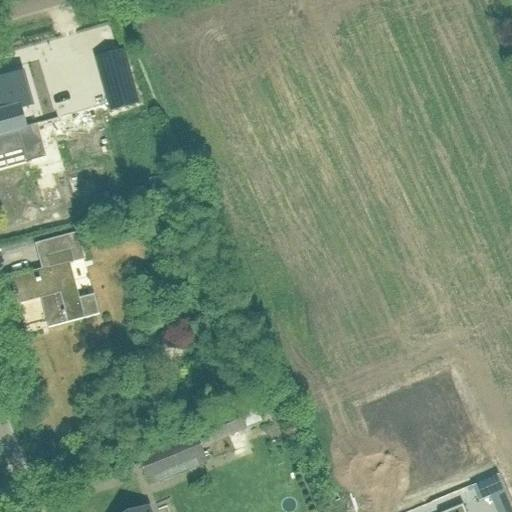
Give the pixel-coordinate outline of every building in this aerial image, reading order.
[(123,50),(95,57),(110,111),(137,104),(123,50)] [(0,109),(0,111),(0,154),(23,148),(19,131),(24,129),(23,127),(18,108),(33,104),(25,72),(0,78),(0,109)] [(79,298),(69,262),(84,259),(77,231),(34,243),(41,268),(10,277),(17,305),(40,299),(47,328),(99,314),(94,294),(79,298)] [(207,441),(202,428),(193,432),(192,430),(134,452),(149,483),(206,461),(199,445),(207,441)] [(489,496),(504,490),(499,475),(472,486),(478,501),(489,496)]
